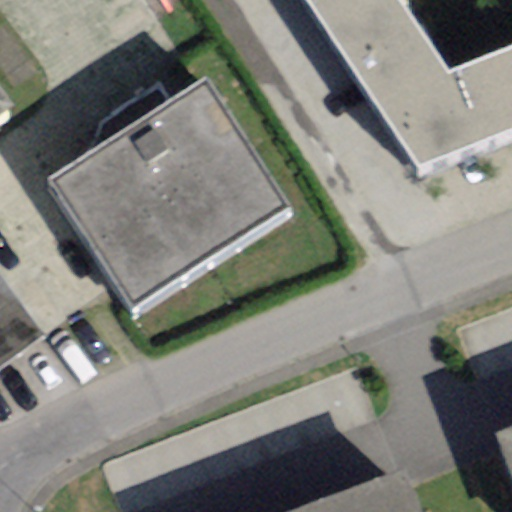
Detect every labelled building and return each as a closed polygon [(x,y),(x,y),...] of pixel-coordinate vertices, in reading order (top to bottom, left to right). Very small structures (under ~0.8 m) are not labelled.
[(296,0),(417,188),(511,150),(511,65),(452,91),(389,0),(296,0)] [(287,222),(206,98),(49,201),(130,324),(287,222)] [(0,296),(0,356),(29,335),(0,296)] [(511,451),(500,457),(511,488),(511,451)] [(412,511),(405,495),(362,511),(412,511)]
